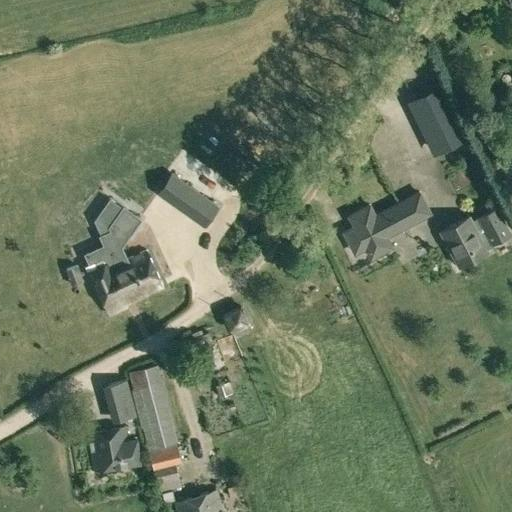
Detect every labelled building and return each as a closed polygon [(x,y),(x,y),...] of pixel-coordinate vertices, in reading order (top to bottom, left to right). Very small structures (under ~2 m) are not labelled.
[(411,101),(435,150),(466,135),(442,86),(411,101)] [(187,188),(170,176),(157,194),(174,206),(187,188)] [(88,197),(82,177),(55,186),(61,206),(88,197)] [(364,249),(369,259),(393,246),(387,235),(430,212),(419,191),(374,214),(368,204),(347,215),(353,225),(342,231),(354,254),(364,249)] [(440,230),(459,265),(487,250),(482,240),(489,237),(492,242),(510,233),(496,206),(478,216),(480,219),(473,223),(469,215),(440,230)] [(90,268),(110,313),(126,306),(125,303),(162,287),(146,250),(128,259),(122,247),(141,220),(123,207),(109,226),(111,230),(100,235),(104,244),(86,253),(92,268),(90,268)] [(53,215),(54,226),(70,224),(69,213),(53,215)] [(65,269),(70,285),(84,279),(77,264),(65,269)] [(242,301),(229,307),(237,323),(250,317),(242,301)] [(245,334),(257,328),(251,317),(239,324),(245,334)] [(188,340),(193,350),(213,341),(208,331),(188,340)] [(194,352),(203,372),(223,363),(214,344),(194,352)] [(132,388),(152,468),(181,460),(156,364),(128,371),(133,388),(132,388)] [(108,384),(117,419),(135,415),(126,379),(108,384)] [(90,432),(96,468),(139,461),(136,440),(127,442),(124,426),(90,432)] [(155,469),(161,491),(181,486),(175,464),(155,469)] [(175,501),(178,511),(222,511),(216,489),(175,501)]
